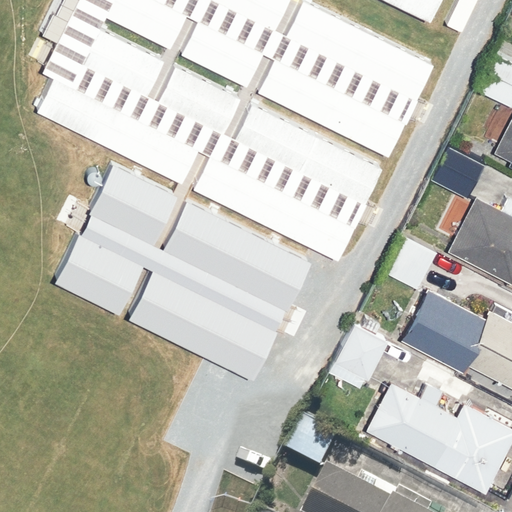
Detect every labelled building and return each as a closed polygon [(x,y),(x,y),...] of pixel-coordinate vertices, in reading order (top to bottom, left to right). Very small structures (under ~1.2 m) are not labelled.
[(361,0),(401,21),(412,0),(361,0)] [(508,106),(511,98),(511,62),(494,53),(475,87),(508,106)] [(511,109),(489,153),(511,164),(511,109)] [(464,201),(482,163),(446,146),(428,183),(464,201)] [(498,209),(477,198),(471,209),(459,203),(445,230),(457,236),(447,255),(511,288),(511,285),(511,191),(508,190),(498,209)] [(418,289),(441,247),(405,228),(382,270),(418,289)] [(469,363),(511,385),(511,317),(489,305),(483,316),(428,287),(399,340),(463,374),(469,363)] [(390,336),(352,317),(323,373),(360,392),(390,336)] [(401,456),(406,448),(492,492),(511,451),(511,424),(463,400),(455,416),(437,407),(445,391),(423,379),(416,394),(385,378),(361,425),(357,433),(401,456)] [(349,419),(318,400),(289,448),(320,467),(349,419)] [(428,511),(327,461),(304,506),(315,511),(428,511)] [(289,511),(260,499),(254,511),(289,511)]
